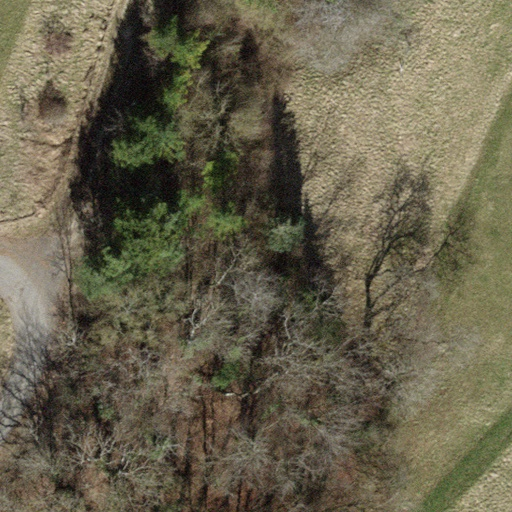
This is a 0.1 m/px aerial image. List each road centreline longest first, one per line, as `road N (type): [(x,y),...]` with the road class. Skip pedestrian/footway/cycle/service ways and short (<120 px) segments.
road 1 (track): [(511,123),(354,511)]
road 2 (track): [(27,285),(87,174),(142,0)]
road 3 (track): [(0,276),(27,285),(43,369),(0,432)]
road 4 (track): [(511,417),(410,511)]
